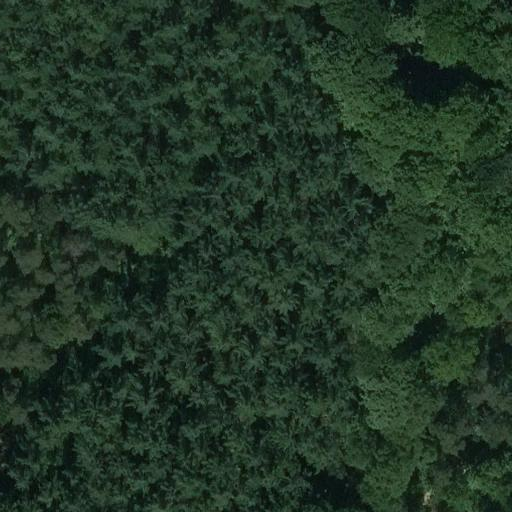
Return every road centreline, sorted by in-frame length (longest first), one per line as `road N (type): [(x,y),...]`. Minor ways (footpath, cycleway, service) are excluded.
road 1 (unclassified): [(473,0),(511,144),(339,511)]
road 2 (track): [(302,0),(0,438)]
